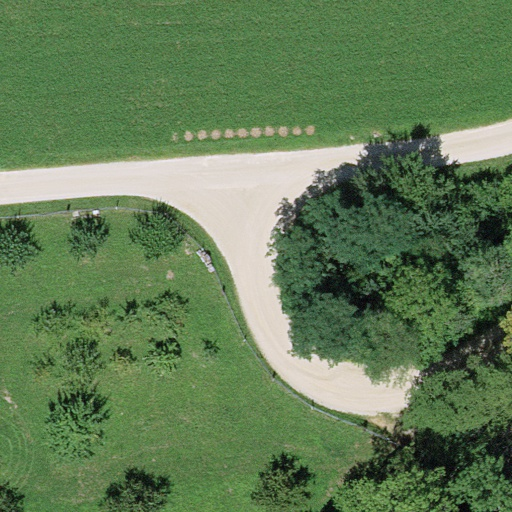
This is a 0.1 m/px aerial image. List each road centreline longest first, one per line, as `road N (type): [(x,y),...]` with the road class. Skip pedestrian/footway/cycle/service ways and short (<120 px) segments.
road 1 (track): [(259,177),(258,287),(281,349),(342,383),(401,389),(511,333)]
road 2 (track): [(0,195),(259,177)]
road 3 (track): [(511,134),(415,167),(259,177)]
